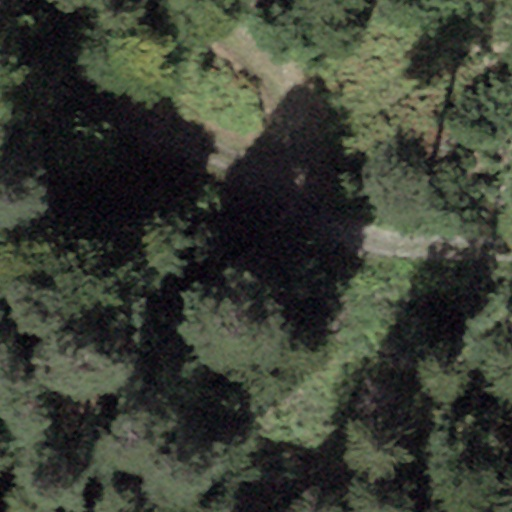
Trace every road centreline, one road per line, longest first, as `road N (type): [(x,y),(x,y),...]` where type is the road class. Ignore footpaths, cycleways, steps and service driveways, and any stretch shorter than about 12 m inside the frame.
road 1 (track): [(183,0),(290,97),(295,135),(260,160),(184,148),(0,81)]
road 2 (track): [(260,160),(307,212),(372,243),(511,258)]
